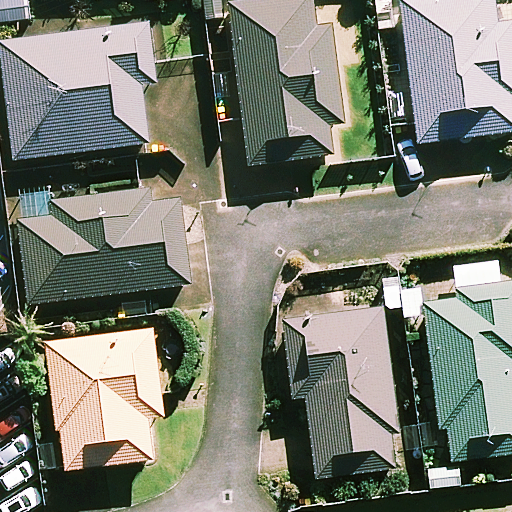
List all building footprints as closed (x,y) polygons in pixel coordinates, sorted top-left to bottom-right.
[(0,0),(0,21),(34,17),(32,0),(0,0)] [(251,162),(336,152),(333,121),(342,120),(331,20),(317,22),(314,0),(242,0),(232,1),(251,162)] [(511,24),(511,17),(500,18),(497,0),(399,0),(418,140),(511,127),(511,24)] [(158,77),(152,23),(5,40),(19,156),(152,140),(145,79),(158,77)] [(192,281),(180,182),(58,197),(60,210),(22,215),(32,301),(192,281)] [(511,279),(424,291),(441,428),(448,427),(452,457),(511,449),(511,279)] [(398,466),(385,309),(289,317),(295,393),(311,392),(318,473),(398,466)] [(186,361),(181,325),(48,340),(53,381),(58,426),(65,425),(70,466),(157,456),(152,414),(167,412),(162,363),(186,361)]
